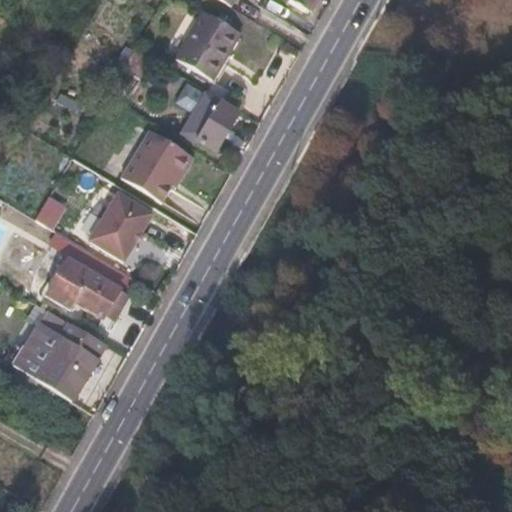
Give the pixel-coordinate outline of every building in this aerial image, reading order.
[(232,0),(209,0),(227,10),(232,0)] [(287,0),(306,11),(312,0),(287,0)] [(240,30),(203,8),(175,55),(212,77),(240,30)] [(158,59),(141,48),(127,69),(129,70),(140,76),(145,79),(158,59)] [(140,76),(129,70),(119,87),(130,94),(140,76)] [(207,95),(195,88),(188,99),(199,106),(207,95)] [(207,95),(199,106),(183,131),(215,152),(239,116),(207,95)] [(114,110),(104,105),(99,114),(109,119),(114,110)] [(188,161),(145,135),(116,182),(159,208),(188,161)] [(120,193),(89,242),(124,264),(155,215),(120,193)] [(129,296),(92,274),(75,303),(112,325),(129,296)] [(40,324),(20,358),(35,367),(31,374),(72,401),(76,393),(81,390),(107,345),(72,325),(63,339),(40,324)] [(20,358),(16,364),(22,368),(31,374),(35,367),(20,358)] [(31,374),(22,368),(14,382),(23,388),(31,374)] [(31,374),(23,388),(65,416),(74,402),(72,401),(31,374)]
